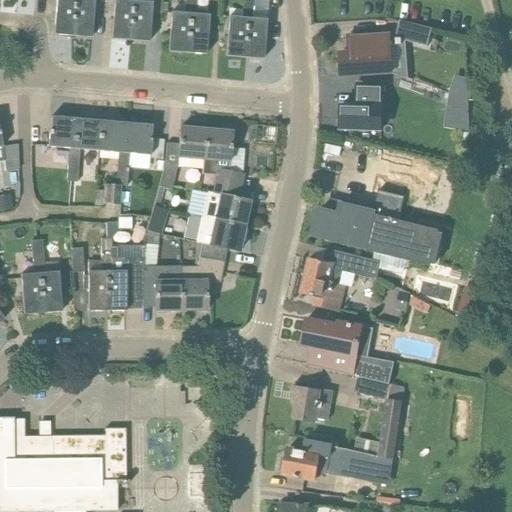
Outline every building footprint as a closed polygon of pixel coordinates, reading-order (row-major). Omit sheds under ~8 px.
[(56,0),(53,36),(72,37),(74,0),(56,0)] [(93,0),(74,0),(72,37),(91,39),(93,0)] [(138,2),(138,0),(127,0),(127,1),(114,0),(111,40),(129,42),(132,2),(138,2)] [(184,0),(184,14),(171,13),(168,53),(187,54),(190,14),(195,15),(196,0),(184,0)] [(151,3),(138,2),(132,2),(129,42),(148,43),(151,3)] [(253,19),(254,3),(243,2),(241,19),(229,19),(225,57),(244,59),(247,19),(253,19)] [(209,16),(195,15),(190,14),(187,54),(206,56),(209,16)] [(266,20),(253,19),(247,19),(244,59),(263,60),(266,20)] [(428,48),(432,30),(399,22),(395,40),(428,48)] [(349,54),(340,55),(342,77),(375,75),(392,74),(390,35),(348,38),(349,54)] [(340,130),(383,131),(384,85),(357,84),(356,107),(340,106),(340,130)] [(65,182),(71,183),(76,120),(51,118),(50,131),(49,131),(47,149),(68,151),(65,182)] [(76,120),(71,183),(77,183),(79,151),(100,153),(102,122),(76,120)] [(125,155),(127,124),(102,122),(100,153),(118,155),(125,155)] [(125,155),(118,155),(116,171),(127,172),(129,155),(150,157),(151,140),(151,139),(150,139),(151,126),(127,124),(125,155)] [(171,191),(172,187),(177,167),(188,167),(188,160),(204,161),(206,131),(180,128),(178,145),(166,144),(164,163),(159,185),(158,188),(164,189),(171,191)] [(206,131),(204,161),(203,175),(215,177),(217,169),(220,170),(228,172),(229,163),(231,133),(206,131)] [(511,131),(492,134),(492,156),(511,159),(511,131)] [(0,148),(1,148),(5,172),(18,170),(17,145),(3,148),(0,134),(0,148)] [(320,210),(314,238),(322,240),(361,249),(436,266),(438,266),(441,252),(449,254),(450,254),(455,233),(443,231),(400,222),(406,197),(413,162),(382,155),(372,195),(379,196),(375,212),(331,202),(329,212),(320,210)] [(228,172),(220,170),(217,169),(215,177),(214,182),(240,188),(243,175),(228,172)] [(116,171),(115,183),(115,186),(120,186),(126,187),(127,172),(116,171)] [(201,217),(244,227),(249,202),(237,200),(240,188),(214,182),(212,194),(206,193),(201,217)] [(103,192),(102,205),(103,205),(105,206),(119,207),(120,186),(115,186),(103,185),(103,192)] [(147,232),(160,235),(166,211),(154,208),(147,232)] [(238,253),(244,227),(201,217),(197,235),(196,243),(201,245),(199,252),(199,256),(224,261),(226,250),(238,253)] [(119,220),(119,225),(119,230),(131,230),(131,220),(119,220)] [(158,234),(145,232),(144,245),(157,246),(158,234)] [(111,239),(105,239),(100,240),(100,254),(111,254),(111,239)] [(36,241),(30,242),(32,257),(43,256),(41,241),(36,241)] [(82,249),(80,249),(70,249),(71,274),(83,273),(82,249)] [(83,277),(83,291),(88,291),(88,312),(108,312),(107,271),(112,271),(111,258),(111,254),(100,254),(100,263),(88,263),(88,271),(88,277),(83,277)] [(308,260),(300,295),(315,298),(313,307),(332,312),(340,314),(347,287),(339,285),(342,273),(353,275),(378,280),(378,278),(381,262),(356,257),(339,254),(337,266),(328,264),(308,260)] [(33,275),(20,277),(25,315),(43,314),(40,275),(45,274),(44,272),(44,265),(43,261),(43,257),(43,256),(32,257),(32,258),(33,272),(33,275)] [(219,284),(224,261),(199,256),(196,268),(180,269),(180,270),(181,312),(206,312),(206,284),(219,284)] [(112,271),(107,271),(108,312),(125,312),(142,312),(142,309),(142,302),(142,268),(142,259),(123,259),(117,258),(111,258),(112,271)] [(45,274),(40,275),(43,314),(61,312),(56,264),(44,265),(44,272),(45,274)] [(142,302),(154,302),(154,312),(181,312),(180,270),(180,269),(180,268),(142,268),(142,302)] [(459,301),(455,317),(477,324),(482,308),(459,301)] [(306,320),(301,346),(311,348),(308,366),(358,378),(390,385),(394,364),(356,356),(358,345),(359,346),(360,342),(358,342),(361,328),(338,323),(337,326),(306,320)] [(358,378),(354,393),(386,401),(390,385),(358,378)] [(316,420),(328,422),(332,395),(309,390),(310,386),(296,383),(292,405),(295,405),(293,420),(315,424),(316,420)] [(386,401),(377,454),(376,458),(393,460),(401,404),(386,401)] [(116,511),(116,485),(128,485),(128,481),(125,481),(125,473),(125,430),(104,430),(105,437),(76,437),(23,436),(24,420),(13,420),(13,419),(0,418),(0,511),(116,511)] [(283,461),(281,471),(283,471),(283,475),(315,481),(325,473),(372,482),(376,458),(355,452),(340,449),(333,447),(306,440),(304,453),(288,450),(285,462),(283,461)]
